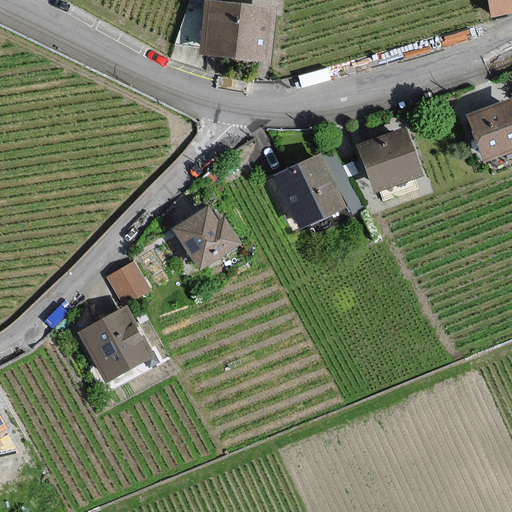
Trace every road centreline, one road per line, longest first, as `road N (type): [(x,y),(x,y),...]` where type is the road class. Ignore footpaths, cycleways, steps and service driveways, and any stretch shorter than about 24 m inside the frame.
road 1 (residential): [(0,346),(43,320),(246,100)]
road 2 (residential): [(246,100),(326,95),(511,30)]
road 3 (residential): [(16,0),(163,75),(246,100)]
